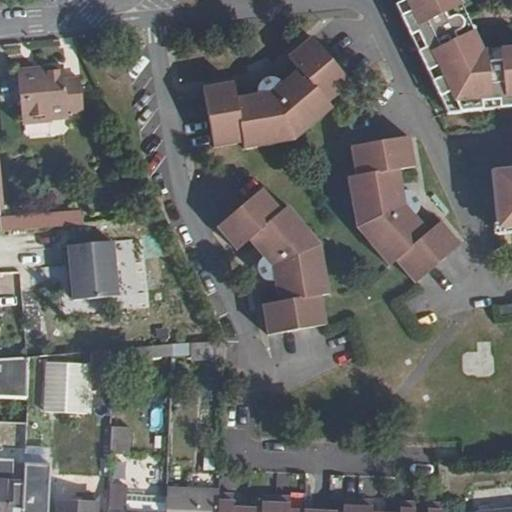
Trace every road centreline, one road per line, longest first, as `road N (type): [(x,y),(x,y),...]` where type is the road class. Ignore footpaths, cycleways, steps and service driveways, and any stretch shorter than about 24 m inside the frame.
road 1 (residential): [(370,0),(497,296),(511,295)]
road 2 (residential): [(230,11),(367,0)]
road 3 (residential): [(102,18),(230,11)]
